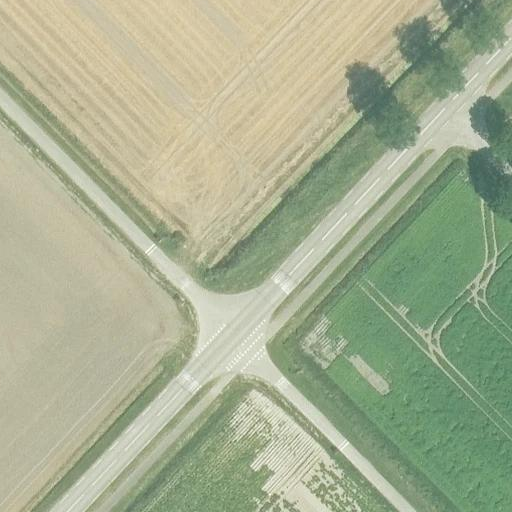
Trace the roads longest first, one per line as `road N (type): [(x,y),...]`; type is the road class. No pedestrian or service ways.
road 1 (secondary): [(232,334),(511,35)]
road 2 (unclassified): [(232,334),(407,511)]
road 3 (secondary): [(68,511),(232,334)]
road 4 (unclassified): [(149,250),(0,98)]
